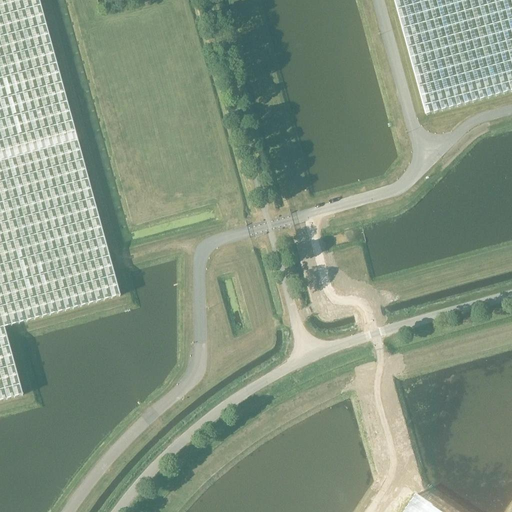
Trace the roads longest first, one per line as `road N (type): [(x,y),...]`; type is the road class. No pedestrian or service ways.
road 1 (unclassified): [(308,357),(206,0)]
road 2 (unclassified): [(116,511),(195,429),(308,357)]
road 3 (unclassified): [(308,357),(511,294)]
